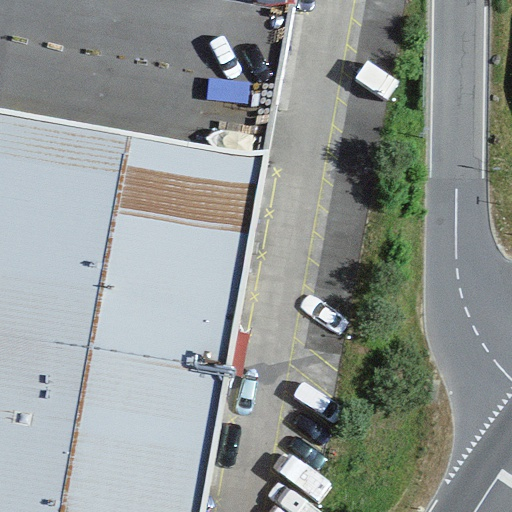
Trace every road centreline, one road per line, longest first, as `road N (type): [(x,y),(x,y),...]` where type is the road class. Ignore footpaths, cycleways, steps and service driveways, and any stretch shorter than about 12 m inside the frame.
road 1 (unknown): [(268,511),(340,0)]
road 2 (unclassified): [(459,0),(455,254),(481,342),(511,378)]
